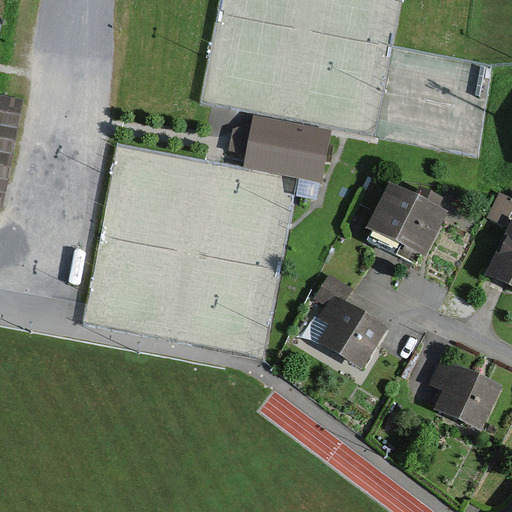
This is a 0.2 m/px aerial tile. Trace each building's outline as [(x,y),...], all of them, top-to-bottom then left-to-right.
[(0,176),(22,71),(0,66),(0,176)] [(331,132),(254,118),(247,153),(244,169),(321,183),(331,132)] [(448,216),(390,187),(367,232),(425,261),(448,216)] [(511,223),(486,277),(511,289),(511,223)] [(354,291),(329,276),(314,301),(325,307),(316,322),(329,329),(319,346),(363,373),(388,331),(345,305),(354,291)] [(501,388),(442,362),(432,385),(445,391),(436,410),(482,431),(501,388)]
